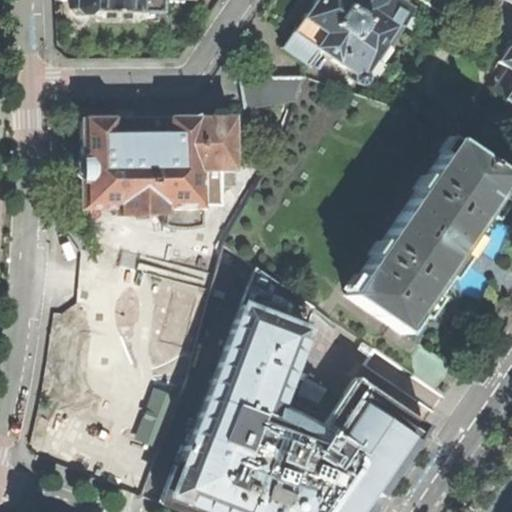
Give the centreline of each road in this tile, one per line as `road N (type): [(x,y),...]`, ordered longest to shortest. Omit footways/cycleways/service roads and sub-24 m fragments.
road 1 (residential): [(0,443),(31,200),(19,79)]
road 2 (residential): [(19,79),(185,77),(239,0)]
road 3 (secondary): [(511,361),(409,511)]
